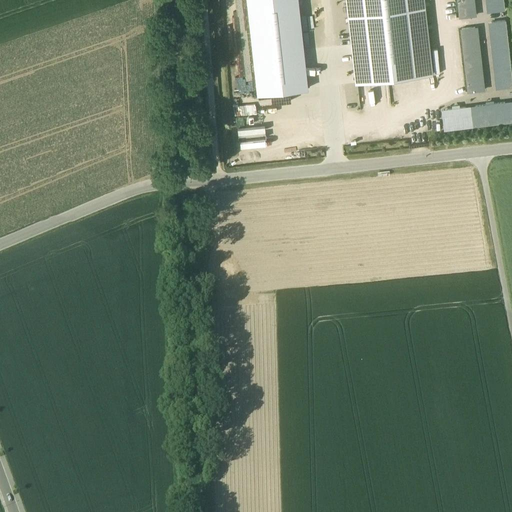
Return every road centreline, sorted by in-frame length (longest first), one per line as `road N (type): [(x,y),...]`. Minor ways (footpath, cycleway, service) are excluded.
road 1 (tertiary): [(0,245),(155,185),(511,149)]
road 2 (track): [(217,180),(205,0)]
road 3 (track): [(511,325),(479,152)]
